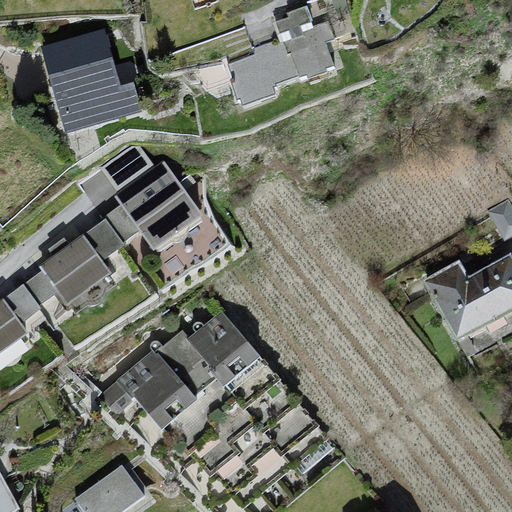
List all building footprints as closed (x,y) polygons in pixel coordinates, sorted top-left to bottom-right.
[(224,60),(241,108),(284,92),(280,82),(301,74),(304,82),(340,70),(325,27),(315,30),(306,5),(275,16),(283,39),(224,60)] [(109,28),(42,45),(66,132),(142,112),(136,92),(127,95),(109,28)] [(102,212),(108,221),(125,243),(141,233),(154,253),(206,218),(168,163),(102,212)] [(511,206),(508,200),(487,214),(506,246),(511,242),(511,206)] [(108,221),(22,284),(41,310),(55,296),(67,312),(73,309),(76,314),(87,306),(93,306),(99,304),(103,300),(105,295),(106,291),(116,284),(111,273),(104,261),(117,250),(125,243),(108,221)] [(461,261),(428,279),(460,340),(511,311),(511,255),(471,278),(461,261)] [(22,284),(0,300),(0,352),(27,333),(22,326),(41,310),(22,284)] [(219,315),(97,391),(233,511),(268,511),(341,460),(219,315)] [(125,465),(78,500),(86,511),(138,511),(152,502),(125,465)] [(0,471),(0,511),(19,511),(21,511),(0,471)]
